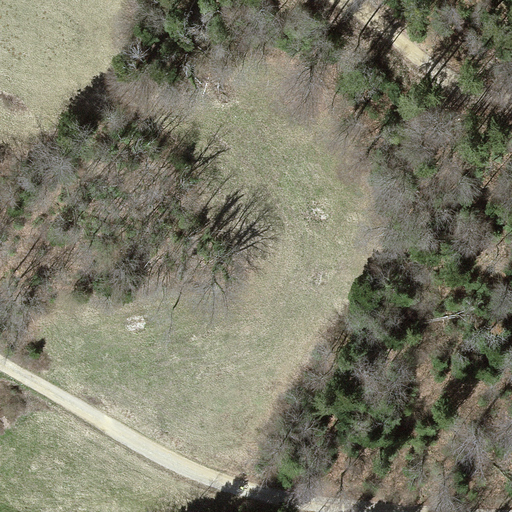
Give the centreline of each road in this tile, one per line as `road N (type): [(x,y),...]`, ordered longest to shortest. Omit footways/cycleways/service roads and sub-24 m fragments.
road 1 (track): [(414,511),(314,503),(212,478),(0,362)]
road 2 (track): [(511,62),(380,0)]
